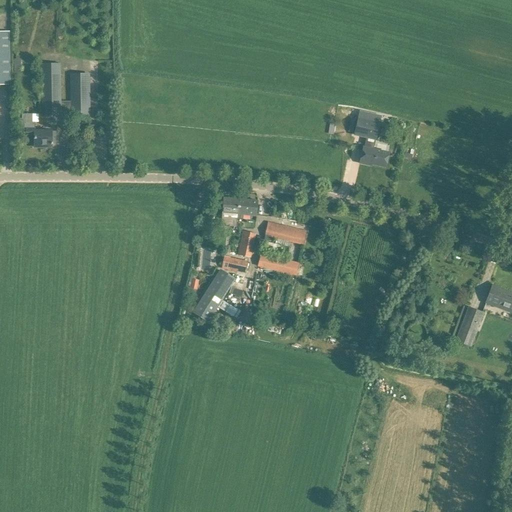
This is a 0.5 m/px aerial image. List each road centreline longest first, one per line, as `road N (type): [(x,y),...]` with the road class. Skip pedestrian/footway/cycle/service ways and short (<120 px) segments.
road 1 (tertiary): [(511,252),(379,208),(301,193),(204,182),(0,178)]
road 2 (track): [(204,182),(159,387),(142,511)]
